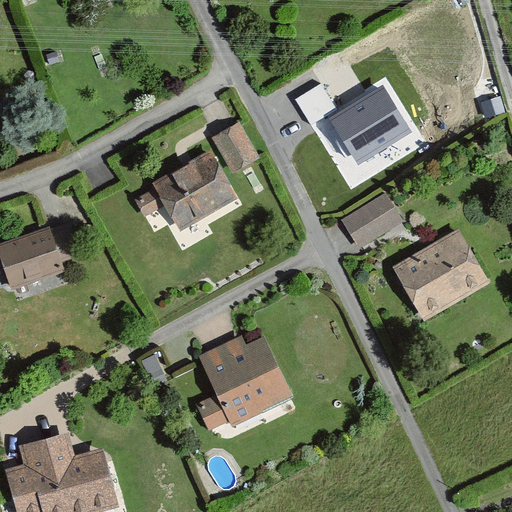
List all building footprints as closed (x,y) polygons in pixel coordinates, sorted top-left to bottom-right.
[(309,120),(334,106),(314,71),(289,85),(309,120)] [(381,86),(327,120),(358,169),(412,134),(381,86)] [(213,138),(234,175),(262,160),(241,122),(213,138)] [(149,183),(176,230),(235,197),(208,150),(149,183)] [(342,219),(360,248),(402,223),(385,194),(342,219)] [(10,291),(64,271),(61,263),(79,257),(67,225),(48,232),(45,224),(0,240),(0,271),(2,270),(10,291)] [(421,322),(489,284),(459,230),(391,268),(421,322)] [(230,426),(291,396),(262,338),(245,346),(239,333),(193,357),(212,395),(195,404),(206,427),(226,417),(230,426)] [(15,511),(94,511),(116,506),(99,449),(74,456),(66,430),(15,445),(21,464),(3,469),(15,511)]
